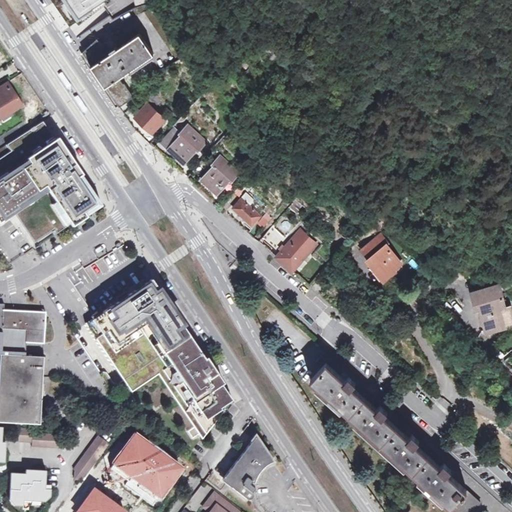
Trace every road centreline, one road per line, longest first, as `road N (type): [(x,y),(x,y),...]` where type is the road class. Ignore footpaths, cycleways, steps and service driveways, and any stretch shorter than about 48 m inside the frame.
road 1 (secondary): [(364,511),(164,196)]
road 2 (unclassified): [(434,420),(197,201),(164,196)]
road 3 (secondary): [(164,196),(29,0)]
road 4 (secondary): [(0,18),(134,213)]
road 5 (secondary): [(134,213),(255,398)]
road 6 (unclassified): [(0,284),(41,270),(134,213)]
road 7 (residential): [(453,397),(417,321),(418,304),(442,285),(461,289)]
road 8 (residential): [(255,398),(169,511)]
road 9 (secondary): [(255,398),(331,511)]
